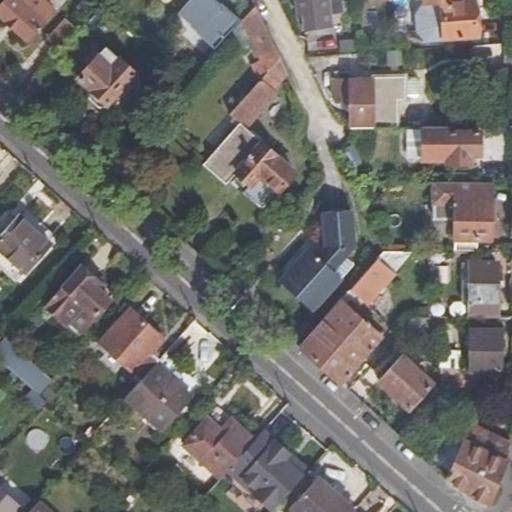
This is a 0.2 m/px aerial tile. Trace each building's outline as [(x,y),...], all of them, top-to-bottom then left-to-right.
[(5,0),(0,6),(0,17),(26,40),(53,10),(42,0),(5,0)] [(295,0),(296,7),(302,7),(305,29),(327,27),(323,0),(295,0)] [(452,0),(422,0),(423,4),(417,17),(417,30),(426,40),(475,37),(473,1),(453,2),(452,0)] [(280,61),(254,3),(240,19),(258,59),(251,62),(260,83),(280,61)] [(103,45),(75,75),(86,86),(85,96),(95,104),(104,102),(132,72),(103,45)] [(362,56),(337,58),(337,71),(363,69),(362,56)] [(260,83),(227,117),(237,126),(200,166),(223,187),(234,175),(248,188),(242,195),(260,212),(294,175),(242,130),(273,94),(271,92),(287,76),(280,61),(260,83)] [(17,94),(28,103),(48,82),(37,72),(17,94)] [(354,130),(400,129),(401,103),(409,102),(409,80),(376,80),(376,83),(336,84),(337,101),(345,106),(354,106),(354,130)] [(449,128),(424,128),(424,165),(448,165),(449,169),(472,168),(472,159),(480,159),(480,133),(449,132),(449,128)] [(491,184),(435,184),(436,222),(457,222),(458,250),(479,250),(479,241),(491,241),(491,184)] [(351,211),(328,212),(330,245),(322,253),(313,245),(281,279),(315,309),(346,275),(337,266),(355,248),(351,211)] [(0,240),(0,250),(27,275),(52,247),(20,219),(0,240)] [(299,346),(340,383),(381,337),(345,305),(355,295),(365,305),(393,274),(378,259),(299,346)] [(470,300),(429,299),(429,318),(440,318),(498,319),(498,265),(470,264),(470,300)] [(67,326),(71,322),(85,307),(96,317),(109,302),(99,293),(104,287),(83,268),(47,307),(67,326)] [(83,332),(96,317),(85,307),(71,322),(83,332)] [(99,345),(142,381),(160,361),(152,354),(164,340),(130,310),(99,345)] [(440,318),(429,318),(414,317),(395,338),(406,347),(441,347),(440,318)] [(470,370),(499,371),(500,331),(470,331),(470,368),(470,370)] [(42,379),(1,342),(0,343),(0,362),(1,363),(32,390),(42,379)] [(160,361),(142,381),(126,400),(161,431),(201,387),(165,355),(160,361)] [(378,383),(408,410),(428,387),(399,360),(378,383)] [(441,367),(440,384),(499,386),(499,371),(470,370),(470,368),(441,367)] [(42,379),(32,390),(41,399),(51,387),(42,379)] [(184,445),(221,479),(258,437),(238,420),(235,424),(217,408),(184,445)] [(450,474),(447,478),(488,505),(507,461),(508,452),(509,442),(461,420),(451,443),(434,459),(450,474)] [(292,508),(295,511),(352,511),(354,510),(318,479),(292,508)] [(0,511),(15,511),(19,507),(0,490),(0,511)] [(46,511),(36,502),(26,511),(46,511)]
